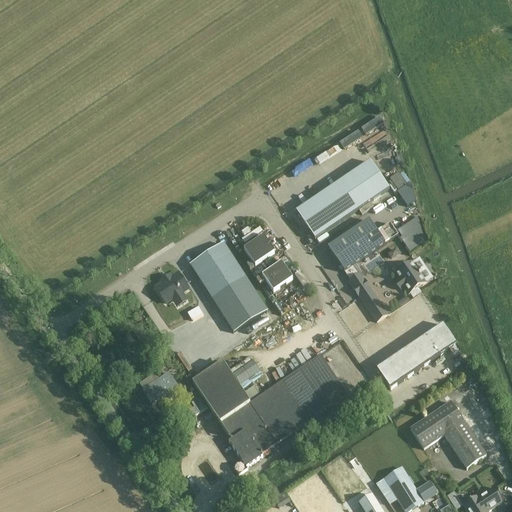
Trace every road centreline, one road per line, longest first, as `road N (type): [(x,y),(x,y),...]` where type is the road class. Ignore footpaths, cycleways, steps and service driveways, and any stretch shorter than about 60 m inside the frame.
road 1 (unclassified): [(51,331),(259,201),(329,297)]
road 2 (unclassified): [(176,511),(51,331)]
